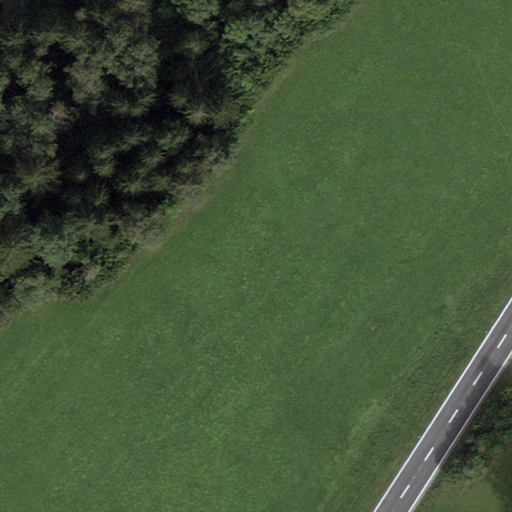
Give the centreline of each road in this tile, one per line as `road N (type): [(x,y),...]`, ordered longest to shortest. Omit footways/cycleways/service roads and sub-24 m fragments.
road 1 (track): [(0,427),(198,183)]
road 2 (secondary): [(511,324),(391,511)]
